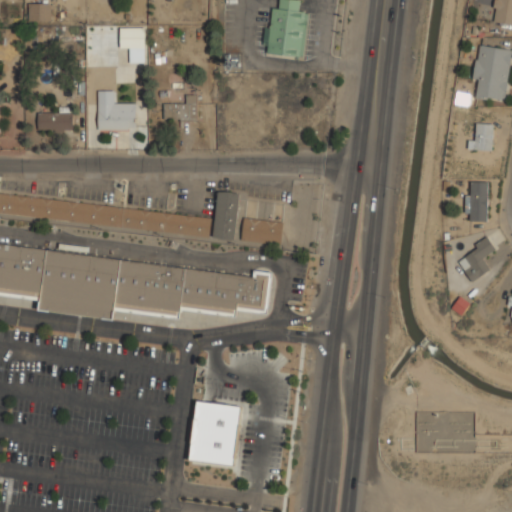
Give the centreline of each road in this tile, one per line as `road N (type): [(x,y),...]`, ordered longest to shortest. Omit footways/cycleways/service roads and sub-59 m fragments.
road 1 (residential): [(366,157),(0,159)]
road 2 (primary): [(366,157),(354,180),(313,511)]
road 3 (primary): [(344,511),(377,185),(366,157)]
road 4 (primary): [(385,0),(366,157)]
